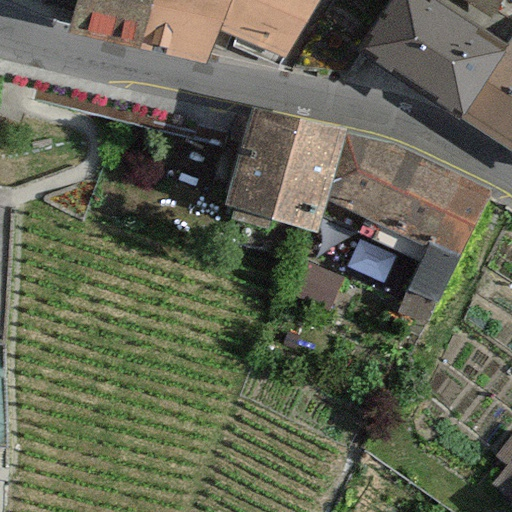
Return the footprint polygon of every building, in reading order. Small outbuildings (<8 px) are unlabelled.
[(83,0),(81,12),(137,25),(143,0),(83,0)] [(143,0),(137,25),(224,47),(232,19),(294,45),(325,0),(143,0)] [(509,51),(433,0),(404,0),(372,48),(467,112),(509,51)] [(463,0),(489,18),(501,0),(463,0)] [(511,47),(509,51),(467,112),(511,142),(511,47)] [(310,122),(258,108),(233,203),(284,217),(324,227),(333,194),(349,136),(350,133),(310,122)] [(349,136),(333,194),(435,241),(415,284),(452,301),(502,194),(413,150),(349,136)]
